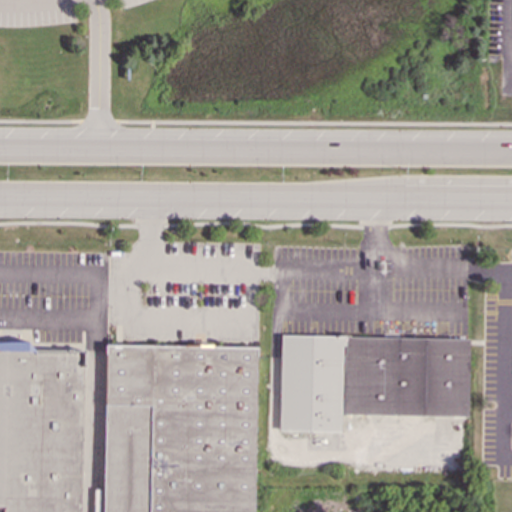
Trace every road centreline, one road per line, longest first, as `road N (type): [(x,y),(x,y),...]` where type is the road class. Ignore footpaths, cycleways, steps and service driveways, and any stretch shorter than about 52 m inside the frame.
road 1 (primary): [(0,196),(511,200)]
road 2 (primary): [(511,151),(0,149)]
road 3 (primary): [(304,198),(405,181),(511,181)]
